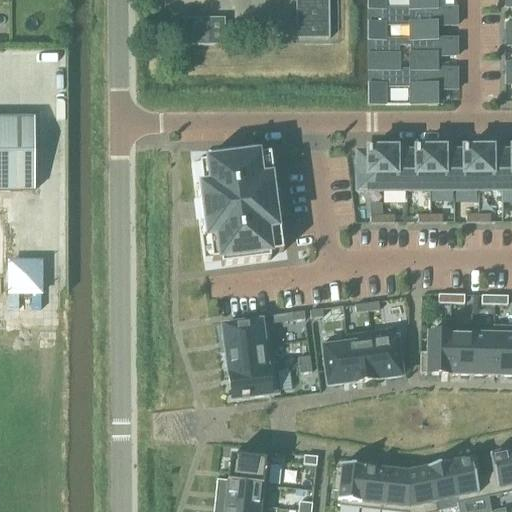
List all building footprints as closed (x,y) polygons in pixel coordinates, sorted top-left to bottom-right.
[(295,0),(296,40),(329,39),(328,0),(295,0)] [(367,0),(368,10),(384,10),(384,0),(409,0),(409,10),(436,10),(435,0),(367,0)] [(456,9),(436,10),(409,10),(384,10),(368,10),(368,41),(384,40),(384,28),(409,28),(409,40),(436,40),(436,27),(456,27),(456,9)] [(183,46),(224,45),(224,20),(183,20),(183,46)] [(384,40),(368,41),(368,71),(398,71),(398,48),(409,47),(409,71),(436,71),(436,58),(456,58),(456,40),(436,40),(409,40),(384,40)] [(456,71),(436,71),(409,71),(398,71),(368,71),(368,107),(385,107),(385,93),(410,93),(410,107),(436,107),(436,92),(456,91),(456,71)] [(33,120),(0,119),(0,192),(34,193),(33,120)] [(511,192),(511,150),(511,151),(511,154),(501,154),(501,193),(511,192)] [(381,194),(381,151),(367,152),(367,155),(356,155),(356,194),(381,194)] [(405,193),(405,155),(395,155),(395,151),(381,151),(381,194),(405,193)] [(429,193),(429,151),(415,151),(415,155),(405,155),(405,193),(429,193)] [(453,193),(453,155),(443,155),(443,151),(429,151),(429,193),(453,193)] [(477,193),(477,151),(463,151),(463,155),(453,155),(453,193),(477,193)] [(501,193),(501,154),(491,155),(491,151),(477,151),(477,193),(501,193)] [(220,261),(221,268),(270,261),(269,255),(282,253),(269,156),(256,158),(256,152),(207,158),(208,164),(205,164),(208,188),(197,189),(199,204),(210,202),(213,224),(202,225),(204,240),(214,238),(217,262),(220,261)] [(382,225),(382,217),(370,217),(370,225),(382,225)] [(394,225),(394,217),(382,217),(382,225),(394,225)] [(430,225),(429,217),(417,217),(418,225),(430,225)] [(441,217),(429,217),(430,225),(441,225),(441,217)] [(477,225),(477,217),(465,217),(465,225),(477,225)] [(489,217),(477,217),(477,225),(489,225),(489,217)] [(451,306),(451,297),(438,296),(438,305),(451,306)] [(464,297),(451,297),(451,306),(463,306),(464,297)] [(494,307),(494,298),(481,297),(481,306),(494,307)] [(507,298),(494,298),(494,307),(507,307),(507,298)] [(378,304),(366,305),(367,313),(379,312),(378,304)] [(367,313),(366,305),(354,307),(355,315),(367,313)] [(322,319),(321,311),(309,313),(310,321),(322,319)] [(304,321),(303,313),(291,315),(292,323),(304,321)] [(222,329),(226,354),(273,347),(270,322),(222,329)] [(511,378),(511,327),(492,327),(492,337),(493,337),(492,378),(511,378)] [(401,378),(395,331),(370,334),(376,382),(401,378)] [(376,382),(370,334),(345,337),(346,342),(347,341),(352,385),(376,382)] [(449,377),(450,336),(427,335),(427,355),(419,354),(419,376),(449,377)] [(471,377),(472,336),(450,336),(449,377),(471,377)] [(492,378),(493,337),(492,337),(472,336),(471,377),(492,378)] [(352,385),(347,341),(346,342),(322,345),(327,388),(352,385)] [(276,370),(273,347),(226,354),(229,377),(276,370)] [(310,366),(309,358),(297,360),(298,368),(310,366)] [(311,374),(310,366),(298,368),(299,376),(311,374)] [(280,395),(276,370),(229,377),(232,402),(280,395)] [(229,458),(227,483),(267,488),(269,466),(284,467),(285,455),(242,451),(241,460),(229,458)] [(511,493),(511,451),(489,457),(493,475),(483,477),(488,498),(511,493)] [(303,466),(316,468),(316,459),(303,458),(303,466)] [(488,498),(483,477),(474,479),(470,460),(448,465),(457,505),(488,498)] [(448,465),(427,470),(436,511),(446,511),(457,510),(456,505),(457,505),(448,465)] [(359,510),(363,470),(364,470),(364,469),(341,467),(340,478),(335,478),(334,492),(338,492),(336,508),(359,510)] [(377,511),(380,511),(385,472),(364,470),(363,470),(359,510),(377,511)] [(436,511),(427,470),(406,474),(407,511),(436,511)] [(407,511),(406,474),(385,472),(380,511),(407,511)] [(265,509),(267,488),(227,483),(224,505),(265,509)]
